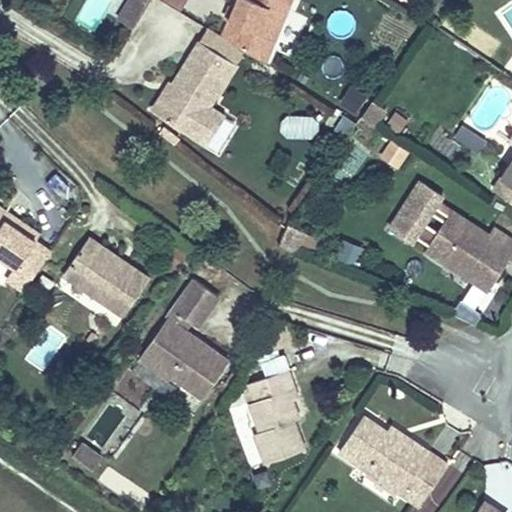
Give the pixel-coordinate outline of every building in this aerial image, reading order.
[(130,33),(151,0),(126,0),(112,22),(130,33)] [(166,0),(182,9),(186,0),(166,0)] [(268,71),(296,0),(247,0),(257,4),(251,18),(238,52),(243,55),(268,71)] [(251,18),(257,4),(247,0),(245,0),(239,13),(251,18)] [(207,32),(198,45),(234,69),(243,55),(238,52),(207,32)] [(198,45),(151,118),(200,150),(219,121),(206,111),(234,69),(198,45)] [(366,133),(377,117),(364,108),(353,125),(366,133)] [(318,115),(290,115),(290,135),(318,135),(318,115)] [(397,169),(410,151),(390,138),(378,156),(397,169)] [(511,146),(485,185),(511,203),(511,146)] [(480,226),(447,204),(446,205),(434,197),(441,186),(417,171),(387,216),(409,231),(413,226),(425,235),(422,240),(470,271),(475,263),(493,275),(505,256),(511,261),(511,236),(485,219),(480,226)] [(35,244),(0,220),(0,233),(29,253),(35,244)] [(29,253),(0,233),(0,267),(5,271),(0,278),(0,291),(13,300),(40,260),(29,253)] [(294,250),(298,241),(282,234),(273,254),(289,261),(294,250)] [(141,280),(82,241),(55,280),(113,320),(141,280)] [(493,275),(475,263),(470,271),(487,283),(493,275)] [(453,309),(477,319),(481,309),(457,299),(453,309)] [(183,424),(206,390),(164,361),(170,351),(179,358),(201,326),(175,309),(121,389),(153,410),(156,405),(183,424)] [(287,331),(266,339),(274,360),(295,352),(287,331)] [(292,428),(287,410),(292,408),(287,391),(245,403),(251,425),(246,426),(255,456),(249,457),(257,481),(294,470),(282,431),(292,428)] [(418,461),(395,446),(392,451),(369,436),(355,427),(336,458),(394,497),(418,461)] [(395,446),(372,431),(369,436),(392,451),(395,446)] [(72,457),(95,468),(103,451),(79,440),(72,457)] [(415,511),(440,474),(418,461),(394,497),(415,511)]
